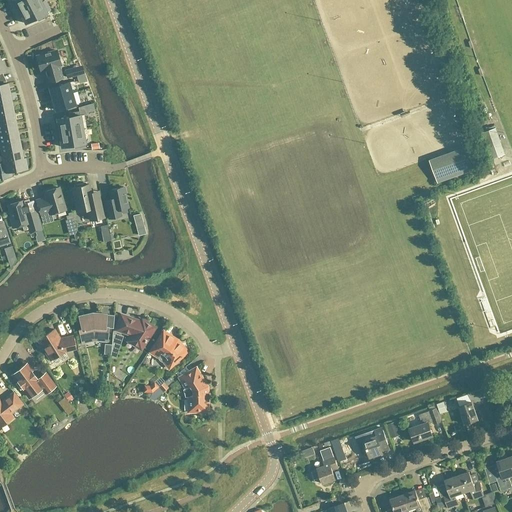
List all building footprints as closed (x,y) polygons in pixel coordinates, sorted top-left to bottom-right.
[(12,0),(18,11),(40,1),(39,0),(12,0)] [(18,11),(25,24),(36,19),(37,22),(48,17),(40,1),(18,11)] [(24,46),(27,55),(34,52),(30,44),(24,46)] [(60,66),(56,51),(36,57),(37,61),(35,61),(37,68),(39,68),(40,71),(44,70),(47,83),(62,79),(58,66),(60,66)] [(74,76),(72,69),(65,71),(67,78),(74,76)] [(69,82),(50,88),(53,99),(73,93),(69,82)] [(0,95),(9,94),(7,84),(0,85),(0,95)] [(73,93),(53,99),(57,110),(76,105),(73,93)] [(9,94),(0,95),(0,105),(10,103),(9,94)] [(10,103),(0,105),(0,115),(12,113),(10,103)] [(68,117),(56,119),(58,134),(82,129),(80,116),(88,115),(86,106),(78,108),(78,112),(67,114),(68,117)] [(0,125),(14,122),(12,113),(0,115),(0,125)] [(14,122),(0,125),(0,134),(16,132),(14,122)] [(504,155),(495,128),(481,133),(491,160),(504,155)] [(58,134),(61,148),(73,146),(73,149),(85,147),(82,129),(58,134)] [(16,132),(0,134),(0,144),(18,141),(16,132)] [(20,150),(18,141),(0,144),(0,150),(1,154),(20,150)] [(20,150),(1,154),(3,164),(24,159),(22,159),(20,150)] [(474,169),(467,151),(430,164),(437,183),(474,169)] [(24,159),(3,164),(5,173),(26,169),(24,159)] [(103,218),(99,198),(91,200),(88,185),(84,186),(83,184),(75,186),(76,188),(71,189),(77,212),(84,211),(84,213),(88,212),(90,221),(103,218)] [(43,199),(36,201),(40,215),(50,213),(50,214),(65,210),(58,188),(44,192),(46,199),(43,200),(43,199)] [(128,208),(123,188),(108,191),(111,204),(105,206),(108,219),(120,217),(119,210),(128,208)] [(40,230),(34,210),(25,213),(22,202),(7,207),(11,219),(10,219),(13,229),(27,225),(30,233),(40,230)] [(76,234),(72,219),(65,221),(69,236),(76,234)] [(110,241),(107,225),(100,227),(103,243),(110,241)] [(0,246),(10,243),(5,229),(0,230),(0,246)] [(11,247),(7,248),(13,264),(15,260),(11,247)] [(94,340),(106,340),(107,329),(104,328),(105,315),(92,314),(79,317),(82,330),(79,331),(82,342),(94,340)] [(129,339),(142,347),(154,328),(141,320),(140,322),(120,316),(116,330),(132,335),(129,339)] [(68,359),(64,352),(75,350),(72,337),(60,339),(54,330),(37,341),(50,361),(55,368),(68,359)] [(163,332),(150,352),(157,357),(157,358),(157,359),(158,359),(158,360),(159,361),(160,362),(161,362),(162,363),(163,363),(169,369),(187,353),(180,346),(179,347),(175,342),(170,339),(171,337),(163,332)] [(111,346),(110,356),(110,358),(115,358),(122,337),(111,334),(111,341),(111,346)] [(37,381),(26,366),(12,376),(23,390),(23,391),(26,396),(28,396),(29,398),(42,388),(45,393),(53,387),(44,375),(37,381)] [(207,412),(206,387),(195,368),(179,378),(185,389),(182,390),(184,398),(187,398),(188,412),(207,412)] [(468,395),(471,403),(459,408),(465,425),(466,426),(471,424),(471,423),(478,420),(474,411),(478,410),(480,407),(479,405),(488,402),(483,389),(468,395)] [(23,405),(13,392),(4,400),(6,402),(3,405),(0,400),(0,427),(13,418),(10,414),(13,412),(14,412),(23,405)] [(68,392),(63,395),(67,402),(72,399),(68,392)] [(62,406),(67,402),(64,398),(59,402),(62,406)] [(435,405),(439,415),(446,413),(443,403),(435,405)] [(435,410),(434,409),(429,411),(429,412),(419,416),(422,426),(410,430),(415,443),(433,436),(429,425),(434,423),(435,425),(441,423),(436,410),(435,410)] [(399,436),(394,422),(386,425),(391,439),(399,436)] [(364,441),(364,442),(359,444),(358,445),(360,451),(362,451),(366,450),(369,458),(382,454),(380,448),(387,446),(382,429),(372,433),(374,438),(364,441)] [(302,459),(314,454),(312,448),(299,452),(302,459)] [(334,457),(333,458),(329,448),(319,451),(323,461),(322,462),(324,467),(317,470),(310,472),(314,482),(321,480),(323,485),(335,480),(332,471),(338,469),(334,457)] [(511,475),(511,466),(509,458),(507,459),(507,457),(505,456),(500,458),(499,460),(499,461),(497,462),(501,473),(495,475),(501,492),(511,487),(511,486),(508,477),(511,475)] [(457,476),(463,493),(470,490),(474,500),(484,496),(480,483),(473,485),(469,472),(457,476)] [(463,493),(457,476),(444,481),(449,494),(444,496),(444,497),(447,506),(448,509),(458,505),(455,496),(463,493)] [(439,485),(442,495),(448,492),(445,483),(439,485)] [(494,484),(489,486),(492,493),(497,491),(494,484)] [(416,511),(431,511),(426,497),(419,500),(415,491),(403,495),(408,510),(415,508),(416,511)] [(496,502),(492,493),(485,497),(489,505),(496,502)] [(408,510),(403,495),(390,500),(394,509),(386,511),(385,511),(407,511),(408,510)] [(447,506),(444,497),(440,498),(440,497),(434,499),(438,509),(447,506)]
